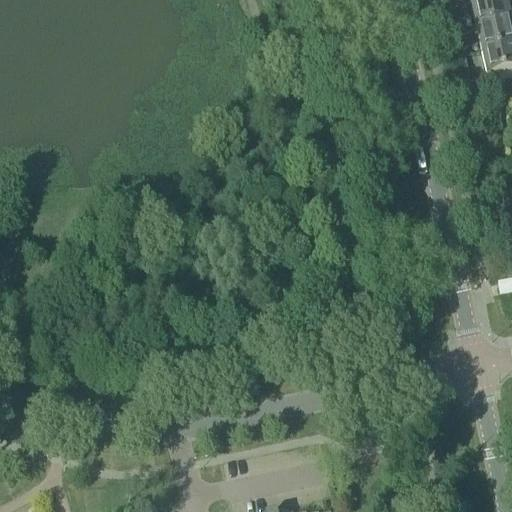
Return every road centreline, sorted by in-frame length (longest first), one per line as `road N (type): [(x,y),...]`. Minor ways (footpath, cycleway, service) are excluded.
road 1 (tertiary): [(479,367),(420,95),(377,0)]
road 2 (residential): [(479,367),(284,430),(159,446)]
road 3 (residential): [(159,446),(136,447),(0,410)]
road 4 (tertiary): [(508,511),(479,367)]
